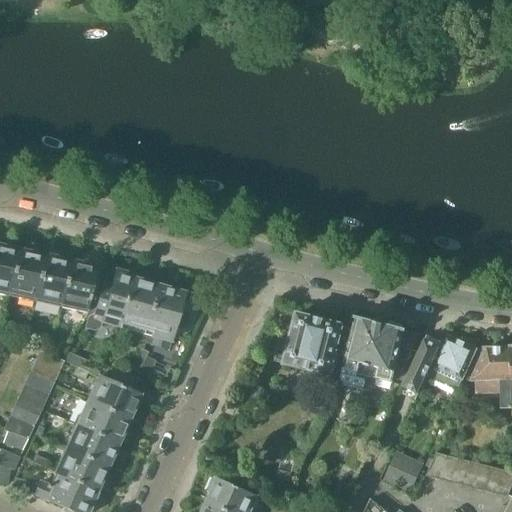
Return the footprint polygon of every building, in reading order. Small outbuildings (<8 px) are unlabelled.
[(0,245),(0,295),(7,297),(18,250),(0,245)] [(44,255),(18,250),(7,297),(33,302),(44,255)] [(70,261),(44,255),(33,302),(59,308),(70,261)] [(70,261),(59,308),(86,313),(88,301),(91,302),(95,286),(97,287),(100,274),(93,273),(94,269),(88,267),(84,266),(85,264),(70,261)] [(120,325),(131,279),(132,276),(115,272),(111,287),(102,284),(92,319),(120,327),(120,325)] [(156,287),(131,279),(120,325),(144,332),(156,287)] [(156,287),(144,332),(141,343),(152,345),(166,349),(169,341),(170,341),(174,327),(179,328),(183,328),(187,327),(189,319),(186,316),(183,314),(188,295),(156,287)] [(341,379),(353,331),(343,328),(343,327),(298,315),(291,340),(281,338),(280,342),(278,346),(277,350),(276,354),(275,358),(275,362),(341,379)] [(341,379),(341,380),(365,386),(366,382),(370,366),(367,365),(368,360),(373,361),(376,349),(371,348),(377,324),(357,319),(356,321),(353,331),(341,379)] [(1,323),(0,327),(0,334),(7,337),(10,325),(1,323)] [(370,366),(366,382),(375,385),(376,380),(393,384),(394,379),(401,381),(417,334),(405,331),(402,325),(393,323),(388,327),(377,324),(371,348),(376,349),(373,361),(368,360),(367,365),(370,366)] [(431,367),(427,375),(458,389),(461,381),(462,381),(477,350),(447,336),(444,343),(442,347),(431,367)] [(405,382),(403,386),(414,391),(419,393),(427,375),(431,367),(442,347),(436,344),(425,339),(410,373),(405,382)] [(34,340),(31,347),(39,350),(39,351),(43,353),(46,346),(34,340)] [(511,409),(511,396),(510,349),(485,349),(470,383),(470,394),(476,394),(476,395),(501,395),(501,410),(511,409)] [(145,359),(148,353),(141,350),(131,372),(138,376),(145,359)] [(39,351),(37,355),(33,363),(58,374),(63,361),(43,353),(39,351)] [(65,363),(77,368),(80,361),(68,355),(65,363)] [(154,362),(145,359),(138,376),(146,379),(154,362)] [(58,374),(33,363),(29,374),(53,385),(58,374)] [(88,373),(77,368),(74,376),(85,381),(88,373)] [(85,401),(130,421),(135,408),(133,407),(138,395),(130,391),(136,378),(113,368),(108,381),(98,376),(98,375),(96,375),(85,401)] [(29,374),(24,385),(48,396),(53,385),(29,374)] [(24,385),(19,396),(43,407),(48,396),(24,385)] [(19,396),(14,407),(38,417),(43,407),(19,396)] [(130,421),(85,401),(74,425),(117,444),(122,433),(124,434),(130,421)] [(14,407),(9,418),(33,428),(38,417),(14,407)] [(9,418),(4,430),(28,441),(33,428),(9,418)] [(117,444),(74,425),(63,448),(108,468),(113,456),(112,455),(117,444)] [(28,441),(4,430),(3,432),(0,437),(0,444),(21,452),(27,443),(28,441)] [(63,448),(53,472),(96,492),(97,490),(98,490),(108,468),(63,448)] [(411,492),(423,464),(396,452),(383,480),(411,492)] [(438,479),(448,456),(436,453),(426,476),(438,479)] [(297,456),(293,454),(288,456),(287,457),(287,463),(291,466),(296,465),(299,462),(298,459),(297,456)] [(36,456),(32,463),(44,468),(47,461),(36,456)] [(460,459),(448,456),(438,479),(450,482),(460,459)] [(471,462),(460,459),(450,482),(461,485),(471,462)] [(471,462),(461,485),(473,488),(483,465),(471,462)] [(483,465),(473,488),(484,491),(494,468),(483,465)] [(494,468),(484,491),(496,494),(506,471),(494,468)] [(0,470),(0,484),(7,485),(9,471),(0,470)] [(291,482),(293,473),(280,470),(278,479),(291,482)] [(511,488),(511,472),(506,471),(496,494),(508,497),(511,488)] [(87,511),(96,492),(53,472),(51,475),(53,476),(54,475),(55,475),(51,485),(40,481),(34,495),(72,511),(87,511)] [(208,502),(229,511),(250,511),(257,496),(215,477),(207,493),(212,495),(208,502)] [(12,487),(23,490),(26,482),(15,480),(12,487)] [(386,511),(370,499),(364,511),(386,511)] [(229,511),(208,502),(203,511),(229,511)]
